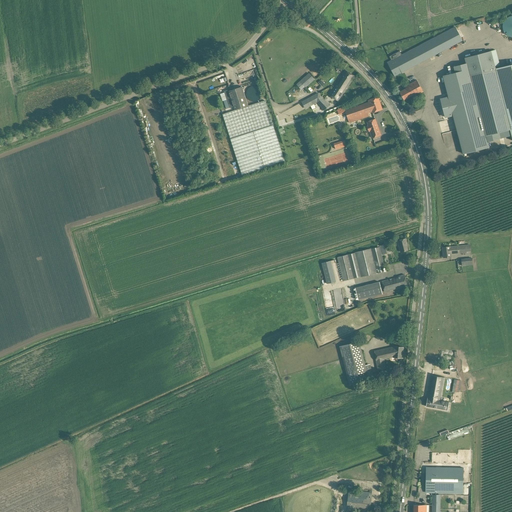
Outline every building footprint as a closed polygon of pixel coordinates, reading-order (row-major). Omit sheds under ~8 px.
[(503,26),(503,27),(503,28),(503,29),(503,30),(504,31),(504,32),(505,33),(505,34),(506,34),(506,35),(507,35),(508,36),(509,36),(510,37),(511,37),(511,16),(510,17),(509,17),(508,17),(507,18),(506,19),(505,20),(505,21),(504,21),(504,22),(503,23),(503,24),(503,25),(503,26)] [(455,27),(402,55),(409,68),(462,40),(455,27)] [(449,97),(441,99),(445,117),(454,115),(454,118),(457,130),(458,130),(464,154),(489,147),(487,142),(500,138),(511,135),(511,64),(495,69),(490,51),(465,57),(467,63),(454,66),(456,72),(444,75),(449,97)] [(409,68),(402,55),(387,62),(395,76),(409,68)] [(345,70),(342,74),(338,82),(334,87),(343,93),(352,80),(355,76),(345,70)] [(297,85),(301,90),(305,87),(305,88),(314,80),(309,73),(297,85)] [(406,89),(404,90),(400,92),(404,100),(413,95),(414,97),(423,91),(417,80),(405,87),(406,89)] [(228,104),(232,103),(235,110),(222,114),(224,119),(230,139),(273,125),(267,105),(265,100),(248,106),(242,87),(229,91),(229,90),(224,91),(228,104)] [(334,87),(329,95),(338,101),(343,93),(334,87)] [(311,97),(293,106),(299,117),(317,108),(311,97)] [(340,115),(346,112),(349,122),(369,116),(368,113),(372,111),(372,112),(382,109),(378,97),(369,100),(369,102),(345,110),(344,106),(337,110),(340,115)] [(319,103),(325,109),(328,106),(322,100),(319,103)] [(370,132),(372,138),(381,135),(375,119),(367,122),(368,125),(367,126),(369,132),(370,132)] [(230,139),(242,176),(285,162),(274,125),(230,139)] [(334,144),(336,150),(347,146),(345,140),(334,144)] [(380,246),(382,254),(391,252),(389,244),(398,242),(397,238),(388,240),(389,243),(380,246)] [(406,238),(400,240),(398,240),(401,252),(408,250),(406,243),(407,243),(406,238)] [(443,247),(444,257),(451,257),(451,254),(460,253),(459,246),(450,247),(443,247)] [(380,247),(372,249),(372,248),(355,252),(355,253),(338,257),(344,281),(361,277),(384,272),(383,268),(385,267),(380,247)] [(322,263),(327,284),(336,282),(331,260),(322,263)] [(405,274),(400,276),(397,276),(397,277),(382,281),(382,283),(384,291),(401,287),(401,289),(408,287),(405,274)] [(355,288),(358,300),(382,294),(379,282),(355,288)] [(359,342),(340,346),(349,385),(369,380),(359,342)] [(403,347),(398,347),(394,346),(373,351),(377,370),(385,369),(383,359),(393,357),(402,358),(403,347)] [(427,398),(426,407),(447,411),(449,402),(440,400),(444,378),(432,376),(428,398),(427,398)] [(427,491),(462,492),(463,467),(432,467),(427,467),(427,476),(425,476),(424,482),(427,482),(427,491)] [(347,511),(355,511),(369,511),(372,493),(367,493),(349,491),(347,511)] [(413,504),(413,511),(439,511),(440,497),(440,494),(432,494),(432,497),(432,511),(428,511),(429,505),(426,505),(418,505),(415,504),(413,504)] [(318,496),(315,511),(324,511),(327,497),(318,496)]
